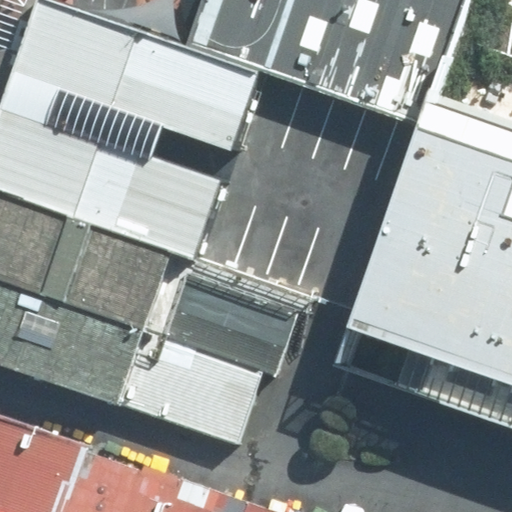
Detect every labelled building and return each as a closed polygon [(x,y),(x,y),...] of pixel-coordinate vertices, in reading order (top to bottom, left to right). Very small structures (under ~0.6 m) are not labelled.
[(203,0),(186,52),(259,78),(421,132),(466,0),(203,0)] [(38,1),(0,109),(0,199),(171,258),(193,266),(259,78),(186,52),(38,1)] [(511,170),(418,137),(333,375),(511,437),(511,170)] [(171,258),(0,199),(0,370),(119,411),(121,405),(145,334),(171,258)] [(121,405),(237,445),(261,374),(145,334),(121,405)] [(280,511),(0,415),(0,511),(280,511)]
